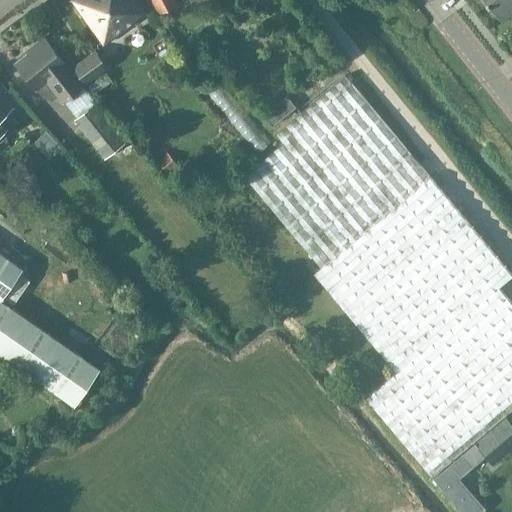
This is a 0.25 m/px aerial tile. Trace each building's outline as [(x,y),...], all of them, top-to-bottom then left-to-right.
[(133,20),(145,11),(137,0),(71,0),(103,44),(134,22),(133,20)] [(152,0),(159,12),(177,3),(175,0),(152,0)] [(511,0),(485,0),(485,1),(488,5),(490,3),(503,21),(511,13),(511,0)] [(27,52),(15,62),(36,89),(39,87),(46,97),(54,97),(57,95),(63,102),(63,101),(65,100),(84,84),(63,58),(44,34),(25,50),(27,52)] [(95,49),(72,66),(85,84),(108,67),(95,49)] [(283,142),(244,175),(321,267),(317,270),(387,353),(391,359),(400,370),(367,397),(416,457),(432,476),(474,442),(505,416),(511,409),(511,303),(499,287),(511,276),(511,275),(505,266),(500,260),(345,75),(275,132),(283,142)] [(0,80),(0,132),(8,125),(1,117),(18,102),(0,80)] [(271,122),(293,104),(286,95),(264,112),(271,122)] [(77,116),(74,118),(104,157),(126,140),(96,101),(77,116)] [(167,174),(176,166),(164,152),(155,160),(167,174)] [(54,324),(48,332),(1,299),(22,268),(0,252),(0,351),(73,403),(98,367),(69,347),(75,338),(54,324)] [(175,295),(176,282),(166,281),(165,295),(175,295)] [(243,395),(225,410),(245,433),(263,418),(243,395)] [(225,410),(209,423),(229,446),(245,433),(225,410)] [(511,425),(505,416),(474,442),(488,459),(511,438),(511,425)] [(263,418),(245,433),(265,456),(282,441),(263,418)] [(209,423),(192,437),(212,461),(229,446),(209,423)] [(245,433),(229,446),(248,469),(265,456),(245,433)] [(192,437),(176,451),(196,475),(212,461),(192,437)] [(229,446),(212,461),(232,484),(248,469),(229,446)] [(176,451),(159,465),(179,489),(196,475),(176,451)] [(461,454),(434,478),(462,511),(477,511),(483,507),(458,478),(472,466),(461,454)] [(212,461),(196,475),(216,498),(232,484),(212,461)] [(196,475),(179,489),(199,511),(216,498),(196,475)] [(398,511),(385,497),(368,511),(398,511)]
